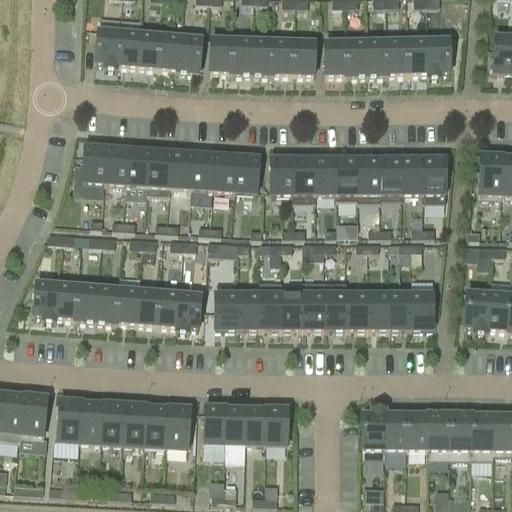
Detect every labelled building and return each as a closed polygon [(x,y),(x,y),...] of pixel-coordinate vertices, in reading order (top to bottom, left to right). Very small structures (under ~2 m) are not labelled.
[(162,9),(162,0),(149,0),(149,8),(162,9)] [(162,0),(162,9),(175,10),(175,0),(162,0)] [(253,11),(254,1),(241,0),(240,11),(253,11)] [(207,12),(208,2),(195,1),(194,11),(207,12)] [(254,1),(253,11),(266,12),(267,2),(266,2),(254,1)] [(208,2),(207,12),(220,13),(221,2),(208,2)] [(438,4),(425,5),(426,15),(439,14),(438,4)] [(294,15),(294,5),(281,5),(281,15),(294,15)] [(294,5),(294,15),(307,16),(307,5),(294,5)] [(357,5),(344,6),(344,16),(357,16),(357,5)] [(385,15),(384,5),(371,5),(372,15),(385,15)] [(398,5),(384,5),(385,15),(398,15),(398,5)] [(426,15),(425,5),(412,5),(412,15),(426,15)] [(344,16),(344,6),(331,6),(331,16),(344,16)] [(116,74),(118,39),(97,38),(94,72),(103,73),(103,77),(116,78),(116,74)] [(139,41),(118,39),(116,74),(136,75),(139,41)] [(159,43),(139,41),(136,75),(156,77),(159,43)] [(179,44),(159,43),(156,77),(176,79),(179,44)] [(179,44),(176,79),(176,80),(198,82),(200,46),(179,44)] [(511,45),(493,45),(492,80),(511,80),(511,45)] [(230,81),(231,47),(210,46),(209,81),(229,81),(230,81)] [(230,81),(229,81),(229,83),(251,84),(252,48),(231,47),(230,81)] [(448,47),(426,48),(427,82),(426,82),(426,86),(440,86),(439,82),(448,81),(448,47)] [(252,48),(251,84),(272,85),(272,83),(271,83),(272,48),(252,48)] [(293,49),(272,48),(271,83),(272,83),(291,83),(293,49)] [(386,48),(365,49),(366,85),(387,84),(387,83),(386,83),(386,48)] [(406,48),(386,48),(386,83),(387,83),(407,82),(406,48)] [(427,82),(426,48),(406,48),(407,82),(426,82),(427,82)] [(314,50),(293,49),(291,83),(313,84),(314,50)] [(345,83),(345,49),(323,50),(324,84),(344,83),(345,83)] [(345,83),(344,83),(345,85),(366,85),(365,49),(345,49),(345,83)] [(104,193),(106,154),(84,153),(81,192),(104,193)] [(128,156),(106,154),(104,193),(125,195),(128,156)] [(128,156),(125,195),(146,196),(147,196),(149,157),(128,156)] [(147,196),(146,196),(145,203),(169,205),(169,197),(168,197),(171,159),(149,157),(147,196)] [(192,160),(171,159),(168,197),(169,197),(190,199),(192,160)] [(214,161),(192,160),(190,199),(211,200),(214,161)] [(236,163),(214,161),(211,200),(233,202),(236,163)] [(258,164),(236,163),(233,202),(255,203),(258,164)] [(500,202),(501,166),(502,167),(502,164),(479,163),(477,206),(501,207),(501,202),(500,202)] [(292,204),(292,165),(269,165),(269,204),(291,204),(292,204)] [(292,204),(291,204),(291,211),(315,211),(315,204),(314,204),(314,165),(292,165),(292,204)] [(335,204),(335,165),(314,165),(314,204),(315,204),(334,204),(335,204)] [(335,204),(334,204),(334,209),(356,209),(357,209),(357,165),(335,165),(335,204)] [(357,209),(356,209),(356,211),(379,211),(379,209),(378,209),(378,165),(357,165),(357,209)] [(400,165),(378,165),(378,209),(379,209),(401,209),(401,204),(400,204),(400,165)] [(422,165),(400,165),(400,204),(401,204),(421,204),(422,204),(422,165)] [(444,165),(422,165),(422,204),(421,204),(421,211),(444,211),(444,165)] [(511,166),(502,167),(501,166),(500,202),(501,202),(511,202),(511,166)] [(90,227),(89,236),(101,237),(101,228),(90,227)] [(122,238),(123,230),(112,229),(111,238),(122,238)] [(134,230),(123,230),(122,238),(134,239),(134,230)] [(155,232),(154,240),(165,241),(166,232),(155,232)] [(166,232),(165,241),(177,242),(177,233),(166,232)] [(198,234),(197,243),(209,244),(209,235),(198,234)] [(209,235),(209,244),(220,244),(220,236),(209,235)] [(292,246),(292,237),(281,237),(281,246),(292,246)] [(292,237),(292,246),(304,246),(303,237),(292,237)] [(335,237),(324,237),(324,246),(335,246),(335,237)] [(378,246),(378,237),(367,237),(367,246),(378,246)] [(390,237),(378,237),(378,246),(390,246),(390,237)] [(422,246),(422,237),(410,237),(410,246),(422,246)] [(433,237),(422,237),(422,246),(433,246),(433,237)] [(249,246),(261,247),(261,238),(249,238),(249,246)] [(466,247),(478,248),(478,239),(466,239),(466,247)] [(60,252),(60,242),(47,241),(47,251),(60,252)] [(60,242),(60,252),(73,253),(73,243),(60,242)] [(101,255),(101,245),(88,244),(88,254),(101,255)] [(101,245),(101,255),(114,255),(114,246),(101,245)] [(141,257),(142,247),(129,246),(128,256),(141,257)] [(155,248),(142,247),(141,257),(154,258),(155,248)] [(182,259),(182,249),(169,248),(169,258),(182,259)] [(182,249),(182,259),(195,259),(195,249),(182,249)] [(206,258),(218,259),(218,250),(207,250),(206,258)] [(366,260),(366,251),(354,251),(355,260),(366,260)] [(377,251),(366,251),(366,260),(377,260),(377,251)] [(409,260),(409,251),(398,251),(398,260),(409,260)] [(409,251),(409,260),(421,260),(421,251),(409,251)] [(236,261),(248,261),(248,252),(236,252),(236,261)] [(280,260),(280,252),(268,252),(268,260),(280,260)] [(291,252),(280,252),(280,260),(291,260),(291,252)] [(323,260),(323,252),(311,252),(311,260),(323,260)] [(334,252),(323,252),(323,260),(334,260),(334,252)] [(490,264),(491,254),(478,254),(477,264),(490,264)] [(504,254),(491,254),(490,264),(504,265),(504,254)] [(54,326),(57,291),(35,290),(33,324),(41,325),(41,329),(54,330),(55,326),(54,326)] [(77,293),(57,291),(54,326),(55,326),(73,327),(74,327),(77,293)] [(323,339),(323,300),(322,300),(322,291),(302,291),(302,293),(302,300),(301,300),(301,339),(323,339)] [(322,291),(322,300),(323,300),(323,339),(344,339),(344,300),(345,300),(345,291),(322,291)] [(74,327),(73,327),(73,329),(94,331),(97,295),(77,293),(74,327)] [(301,300),(302,300),(302,293),(278,293),(278,300),(279,300),(279,339),(301,339),(301,300)] [(118,296),(97,295),(94,331),(116,332),(116,331),(115,331),(118,296)] [(387,296),(386,300),(387,300),(387,339),(409,339),(409,300),(410,300),(410,295),(387,296)] [(138,298),(118,296),(115,331),(116,331),(135,332),(138,298)] [(138,298),(135,332),(156,334),(158,299),(138,298)] [(158,299),(156,334),(175,335),(176,336),(179,301),(158,299)] [(486,337),(488,301),(466,299),(463,336),(472,336),(472,340),(486,341),(487,337),(486,337)] [(236,339),(236,300),(214,300),(214,339),(236,339)] [(258,300),(236,300),(236,339),(258,339),(258,300)] [(279,300),(278,300),(258,300),(258,339),(279,339),(279,300)] [(366,300),(345,300),(344,300),(344,339),(366,339),(366,300)] [(386,300),(366,300),(366,339),(387,339),(387,300),(386,300)] [(432,300),(410,300),(409,300),(409,339),(432,339),(432,300)] [(176,336),(175,335),(175,339),(188,340),(188,336),(197,337),(200,303),(179,301),(176,336)] [(510,302),(488,301),(486,337),(487,337),(506,339),(507,339),(510,302)] [(23,405),(22,405),(1,403),(0,415),(0,448),(19,450),(19,445),(23,405)] [(47,405),(22,403),(22,405),(23,405),(19,445),(42,448),(47,405)] [(78,450),(80,412),(81,412),(82,410),(58,409),(56,448),(78,450)] [(124,412),(101,411),(101,413),(102,413),(100,451),(121,453),(124,412)] [(102,413),(101,413),(81,412),(80,412),(78,450),(100,451),(102,413)] [(146,414),(124,412),(121,453),(143,454),(145,416),(146,416),(146,414)] [(166,417),(167,417),(164,455),(187,457),(189,416),(166,415),(166,417)] [(224,451),(225,417),(226,417),(225,417),(226,416),(203,415),(203,450),(224,451)] [(146,416),(145,416),(143,454),(164,455),(167,417),(166,417),(146,416)] [(287,417),(264,416),(264,418),(265,418),(265,452),(286,453),(287,417)] [(244,452),(245,418),(225,417),(226,417),(225,417),(224,451),(244,452)] [(384,421),(385,421),(385,417),(370,417),(370,421),(361,421),(361,468),(384,468),(384,458),(383,458),(384,421)] [(265,418),(264,418),(245,418),(244,452),(265,452),(265,418)] [(427,459),(426,459),(425,468),(448,468),(448,420),(426,420),(426,422),(427,422),(427,459)] [(448,420),(448,468),(470,469),(470,422),(471,422),(471,420),(448,420)] [(405,422),(385,421),(384,421),(383,458),(384,458),(405,458),(405,422)] [(405,422),(405,458),(426,459),(427,459),(427,422),(426,422),(405,422)] [(492,422),(471,422),(470,422),(470,469),(492,469),(492,464),(491,464),(492,422)] [(511,422),(492,422),(491,464),(492,464),(511,464),(511,422)] [(13,501),(25,502),(26,494),(13,493),(13,501)] [(47,503),(60,504),(60,496),(48,495),(47,503)] [(75,505),(87,506),(88,497),(75,496),(75,505)] [(106,506),(118,507),(118,498),(106,498),(106,506)] [(130,508),(131,499),(118,498),(118,507),(130,508)] [(149,508),(161,509),(162,501),(149,500),(149,508)] [(174,501),(162,501),(161,509),(173,510),(174,501)] [(210,511),(221,511),(222,511),(223,504),(210,503),(210,511)]
